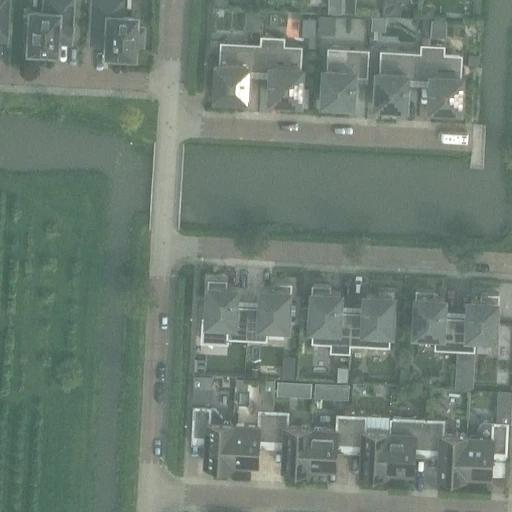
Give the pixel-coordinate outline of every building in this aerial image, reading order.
[(0,0),(0,39),(6,40),(8,0),(0,0)] [(28,37),(27,50),(55,52),(56,42),(70,43),(72,0),(43,0),(43,11),(29,10),(28,23),(24,23),(23,37),(28,37)] [(105,45),(104,54),(133,56),(133,45),(142,45),(143,27),(134,27),(135,16),(121,15),(121,0),(92,0),(90,44),(105,45)] [(422,5),(422,17),(434,18),(435,6),(422,5)] [(319,14),(318,33),(335,34),(336,15),(319,14)] [(372,17),(371,28),(379,28),(384,24),(384,17),(372,17)] [(216,86),(215,100),(233,101),(233,95),(246,96),(247,71),(260,72),(262,36),(261,36),(260,44),(220,42),(218,86),(216,86)] [(262,36),(260,72),(273,73),(272,97),(284,98),(284,104),(302,105),(302,91),(300,91),(303,46),(285,45),(285,37),(262,36)] [(407,80),(420,80),(422,44),(421,44),(420,52),(380,50),(378,95),(376,95),(375,108),(393,109),(394,103),(406,104),(407,80)] [(422,44),(420,80),(433,81),(432,105),(444,106),(444,112),(462,113),(463,99),(460,99),(463,54),(445,53),(445,45),(422,44)] [(368,78),(370,49),(327,47),(327,58),(325,92),(323,92),(322,106),(340,107),(341,100),(353,101),(354,77),(368,78)] [(480,56),(468,56),(468,64),(480,64),(480,56)] [(210,294),(209,318),(203,318),(201,343),(229,344),(229,339),(247,340),(249,307),(235,306),(236,287),(226,287),(227,281),(209,280),(208,294),(210,294)] [(249,307),(247,340),(267,341),(268,332),(287,333),(287,322),(288,311),(289,298),(291,298),(292,284),(273,283),(273,289),(263,289),(262,307),(249,307)] [(330,344),(330,353),(350,354),(351,345),(353,312),(339,311),(340,293),(330,292),(330,286),(312,285),(312,299),(314,299),(312,343),(330,344)] [(353,312),(351,345),(390,348),(392,303),(395,303),(395,289),(377,289),(377,295),(367,294),(366,313),(353,312)] [(416,290),(416,304),(418,304),(416,339),(435,340),(434,350),(455,351),(456,326),(456,317),(443,317),(444,298),(434,298),(434,291),(416,290)] [(456,326),(455,351),(457,351),(455,387),(473,388),(475,352),(475,343),(494,344),(495,332),(496,309),(498,309),(499,295),(481,294),(481,300),(471,300),(470,310),(470,312),(470,318),(456,317),(456,326)] [(300,307),(300,320),(309,320),(310,307),(300,307)] [(195,358),(194,371),(205,372),(206,359),(195,358)] [(338,367),(337,381),(348,382),(348,368),(338,367)] [(351,373),(350,378),(354,382),(359,382),(363,379),(363,374),(359,370),(354,369),(351,373)] [(403,370),(403,382),(416,383),(417,370),(403,370)] [(193,376),(192,389),(201,390),(201,377),(193,376)] [(237,379),(237,390),(248,390),(248,379),(237,379)] [(261,380),(261,394),(274,394),(275,381),(261,380)] [(278,381),(277,393),(289,394),(290,382),(278,381)] [(337,384),(336,399),(348,400),(349,384),(337,384)] [(194,408),(193,437),(207,437),(206,464),(231,465),(233,423),(210,422),(210,409),(194,408)] [(233,423),(231,465),(258,467),(259,440),(272,441),(273,412),(260,411),(259,426),(234,424),(234,423),(233,423)] [(273,412),(272,441),(285,442),(284,468),(309,469),(311,427),(288,426),(288,413),(273,412)] [(311,427),(309,469),(336,471),(337,444),(350,445),(351,416),(337,415),(337,430),(312,429),(312,427),(311,427)] [(351,416),(350,445),(363,446),(362,472),(386,473),(389,431),(365,430),(366,417),(351,416)] [(389,431),(386,473),(414,475),(415,448),(428,449),(429,420),(390,418),(390,431),(389,431)] [(429,420),(428,449),(441,450),(440,476),(464,477),(466,435),(443,434),(444,421),(429,420)] [(466,435),(464,477),(492,479),(493,452),(506,453),(508,424),(493,423),(492,438),(467,437),(467,435),(466,435)]
